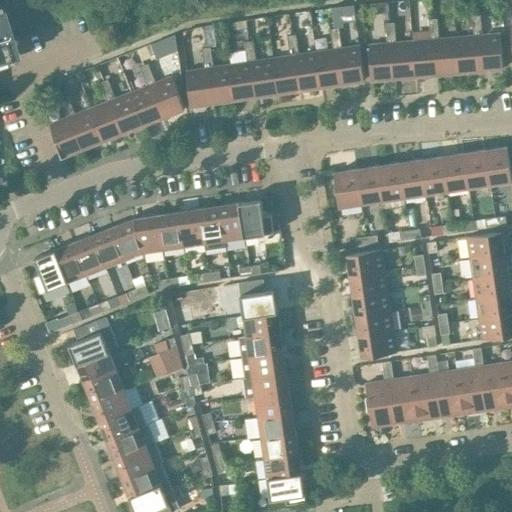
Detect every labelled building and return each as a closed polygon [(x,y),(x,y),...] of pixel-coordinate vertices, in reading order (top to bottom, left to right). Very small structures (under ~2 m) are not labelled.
[(0,55),(17,50),(4,7),(0,8),(0,55)] [(481,69),(477,15),(472,15),(474,35),(457,37),(460,71),(481,69)] [(481,15),(477,15),(481,69),(504,67),(501,33),(482,35),(481,15)] [(460,71),(457,37),(439,38),(438,18),(433,19),(438,73),(460,71)] [(438,73),(433,19),(429,19),(431,39),(414,41),(417,75),(438,73)] [(395,77),(390,22),(386,23),(388,43),(370,44),(372,79),(395,77)] [(417,75),(414,41),(396,42),(395,22),(390,22),(395,77),(417,75)] [(343,82),(335,28),(330,29),(333,49),(316,51),(321,85),(343,82)] [(365,79),(360,45),(342,48),(339,28),(335,28),(343,82),(365,79)] [(321,85),(316,51),(299,54),(296,34),(292,35),(300,89),(321,85)] [(300,89),(292,35),(288,35),(291,55),(274,58),(279,92),(300,89)] [(279,92),(274,58),(257,60),(254,40),(249,41),(257,95),(279,92)] [(257,95),(249,41),(245,42),(248,62),(231,64),(236,98),(257,95)] [(215,101),(207,47),(202,48),(205,68),(187,71),(192,105),(215,101)] [(236,98),(231,64),(214,67),(211,47),(207,47),(215,101),(236,98)] [(149,64),(145,65),(165,116),(185,108),(173,76),(156,83),(149,64)] [(165,116),(145,65),(141,67),(147,86),(132,92),(144,124),(165,116)] [(144,124),(132,92),(116,98),(108,79),(104,81),(124,132),(144,124)] [(124,132),(104,81),(100,83),(108,101),(92,107),(104,139),(124,132)] [(104,139),(92,107),(76,114),(68,95),(64,97),(84,147),(104,139)] [(84,147),(64,97),(60,99),(68,117),(51,124),(63,156),(84,147)] [(511,176),(507,146),(486,149),(492,184),(511,181),(511,176)] [(492,184),(486,149),(467,152),(472,187),(492,184)] [(472,187),(467,152),(445,155),(450,190),(472,187)] [(450,190),(445,155),(421,159),(426,194),(450,190)] [(426,194),(421,159),(401,162),(406,197),(426,194)] [(406,197),(401,162),(379,165),(384,200),(406,197)] [(384,200),(379,165),(358,168),(363,203),(384,200)] [(363,203),(358,168),(335,172),(340,207),(363,203)] [(261,199),(240,202),(245,236),(258,234),(259,241),(269,239),(268,233),(274,232),(272,214),(264,216),(261,199)] [(245,236),(240,202),(220,205),(225,239),(245,236)] [(225,239),(220,205),(200,208),(205,242),(206,250),(226,247),(225,239)] [(205,242),(200,208),(179,211),(184,245),(205,242)] [(184,245),(179,211),(159,214),(164,248),(184,245)] [(164,248),(159,214),(135,218),(144,251),(164,248)] [(506,216),(495,217),(497,226),(507,224),(506,216)] [(497,226),(495,217),(485,219),(486,227),(497,226)] [(144,251),(135,218),(112,227),(125,259),(144,251)] [(463,222),(453,223),(454,232),(464,231),(463,222)] [(454,232),(453,223),(442,225),(444,234),(454,232)] [(125,259),(112,227),(93,234),(106,266),(125,259)] [(420,228),(410,230),(411,238),(421,237),(420,228)] [(411,238),(410,230),(400,231),(401,240),(411,238)] [(505,252),(502,231),(467,236),(470,257),(505,252)] [(106,266),(93,234),(74,242),(87,274),(106,266)] [(377,235),(367,236),(368,245),(379,243),(377,235)] [(368,245),(367,236),(357,238),(358,246),(368,245)] [(438,251),(436,241),(428,242),(429,253),(438,251)] [(87,274),(74,242),(55,249),(68,281),(87,274)] [(68,281),(55,249),(36,257),(42,273),(34,276),(41,292),(68,281)] [(385,272),(382,249),(347,254),(350,277),(385,272)] [(508,274),(505,252),(470,257),(474,280),(508,274)] [(425,264),(423,254),(414,255),(416,265),(425,264)] [(262,273),(260,264),(250,265),(251,275),(262,273)] [(426,274),(425,264),(416,265),(417,276),(426,274)] [(251,275),(250,265),(240,267),(241,276),(251,275)] [(220,270),(210,272),(211,281),(221,279),(220,270)] [(211,281),(210,272),(199,273),(201,282),(211,281)] [(388,293),(385,272),(350,277),(353,298),(388,293)] [(441,272),(432,273),(434,283),(442,282),(441,272)] [(511,294),(508,274),(474,280),(477,299),(511,294)] [(179,276),(168,278),(170,287),(180,285),(179,276)] [(170,287),(168,278),(158,279),(159,288),(170,287)] [(266,291),(264,279),(239,283),(244,315),(278,310),(275,289),(266,291)] [(444,292),(442,282),(434,283),(435,294),(444,292)] [(146,285),(137,288),(140,297),(150,293),(146,285)] [(140,297),(137,288),(127,292),(131,300),(140,297)] [(391,313),(388,293),(353,298),(356,318),(391,313)] [(431,304),(429,294),(420,295),(422,306),(431,304)] [(511,315),(511,297),(511,294),(477,299),(480,321),(511,315)] [(109,300),(99,303),(102,312),(112,308),(109,300)] [(102,312),(99,303),(89,307),(93,315),(102,312)] [(432,315),(431,304),(422,306),(424,316),(432,315)] [(247,335),(281,330),(278,310),(244,315),(247,335)] [(83,319),(79,311),(70,314),(73,323),(83,319)] [(447,312),(438,314),(440,324),(448,323),(447,312)] [(394,333),(391,313),(356,318),(359,339),(394,333)] [(511,334),(511,315),(480,321),(483,339),(511,334)] [(119,347),(107,316),(74,329),(79,340),(70,344),(78,363),(110,350),(119,347)] [(450,333),(448,323),(440,324),(441,334),(450,333)] [(284,351),(281,330),(247,335),(239,337),(242,357),(284,351)] [(189,333),(181,335),(184,345),(192,343),(189,333)] [(397,352),(394,333),(359,339),(362,357),(397,352)] [(437,346),(435,335),(427,337),(428,347),(437,346)] [(178,346),(175,337),(166,339),(169,349),(178,346)] [(195,353),(192,343),(184,345),(186,355),(195,353)] [(183,367),(178,346),(169,349),(161,352),(166,372),(183,367)] [(509,407),(503,362),(484,365),(482,347),(477,348),(487,410),(509,407)] [(487,410),(477,348),(473,349),(476,366),(457,369),(464,413),(487,410)] [(85,382),(117,369),(110,350),(78,363),(85,382)] [(287,371),(284,351),(242,357),(245,377),(287,371)] [(464,413),(457,369),(439,372),(437,354),(432,355),(441,417),(464,413)] [(441,417),(432,355),(428,355),(431,373),(412,376),(419,420),(441,417)] [(419,420),(412,376),(394,379),(392,361),(387,362),(396,423),(419,420)] [(511,406),(511,361),(503,362),(509,407),(511,406)] [(396,423),(387,362),(383,362),(385,380),(366,383),(368,398),(366,398),(368,412),(371,412),(373,427),(396,423)] [(125,388),(117,369),(85,382),(93,401),(125,388)] [(287,371),(245,377),(242,378),(246,398),(256,397),(290,392),(287,371)] [(197,373),(189,376),(191,385),(200,382),(197,373)] [(191,385),(189,376),(180,378),(183,387),(191,385)] [(203,392),(200,382),(191,385),(194,395),(203,392)] [(194,395),(191,385),(183,387),(186,397),(194,395)] [(132,408),(125,388),(93,401),(100,420),(132,408)] [(293,412),(290,392),(256,397),(259,417),(293,412)] [(108,439),(148,423),(140,404),(132,408),(100,420),(108,439)] [(211,412),(203,414),(205,424),(214,422),(211,412)] [(296,432),(293,412),(259,417),(262,437),(296,432)] [(200,426),(197,416),(188,418),(191,428),(200,426)] [(217,432),(214,422),(205,424),(208,434),(217,432)] [(149,423),(148,423),(108,439),(115,458),(156,442),(149,423)] [(202,435),(200,426),(191,428),(194,438),(202,435)] [(299,452),(296,432),(262,437),(265,457),(299,452)] [(123,477),(163,461),(164,461),(156,442),(115,458),(123,477)] [(225,451),(214,454),(216,464),(224,461),(225,463),(228,463),(225,451)] [(302,472),(299,452),(265,457),(268,477),(302,472)] [(210,465),(208,456),(196,459),(199,469),(210,465)] [(170,480),(163,461),(123,477),(130,496),(170,480)] [(231,470),(228,463),(225,463),(224,461),(216,464),(219,474),(231,470)] [(213,475),(210,465),(199,469),(202,478),(213,475)] [(307,501),(302,472),(268,477),(271,499),(286,497),(287,504),(307,501)] [(170,511),(181,508),(170,480),(130,496),(136,511),(148,511),(154,510),(154,511),(170,511)] [(230,483),(219,485),(221,495),(231,494),(230,483)]
